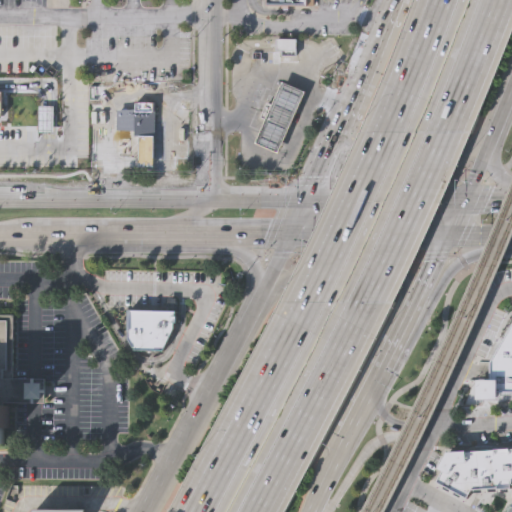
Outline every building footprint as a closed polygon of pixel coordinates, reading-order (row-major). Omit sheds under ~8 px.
[(275,5),(265,5),(265,0),(311,0),(311,8),(291,7),(291,15),(275,15),(275,5)] [(298,53),(284,53),(284,47),(277,47),(277,36),(298,36),(298,53)] [(305,89),(280,150),(258,141),(268,118),(262,116),(269,100),(275,102),(284,81),(305,89)] [(16,142),(57,143),(58,106),(36,105),(36,96),(17,96),(16,142)] [(157,99),(157,127),(118,127),(118,107),(142,107),(142,99),(157,99)] [(136,135),(136,167),(152,167),(152,135),(136,135)] [(128,337),(129,309),(173,309),(173,324),(162,346),(133,346),(128,337)] [(0,405),(0,313),(12,314),(11,378),(44,378),(44,402),(10,402),(3,402),(3,405),(0,405)] [(511,325),(511,393),(495,393),(494,399),(485,400),(473,400),(474,380),(490,380),(490,363),(511,325)] [(0,405),(3,405),(16,405),(16,428),(9,428),(9,445),(9,451),(0,450),(0,405)] [(511,483),(469,487),(465,496),(436,480),(442,470),(439,468),(447,452),(490,450),(511,448),(511,483)]
